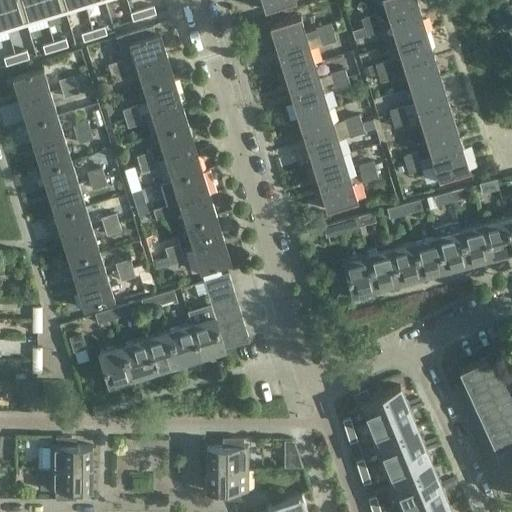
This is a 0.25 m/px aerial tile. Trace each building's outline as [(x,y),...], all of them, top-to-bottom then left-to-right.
[(26,20),(19,0),(0,0),(0,5),(6,26),(26,20)] [(45,14),(40,0),(19,0),(26,20),(45,14)] [(65,8),(62,0),(40,0),(45,14),(65,8)] [(260,0),(264,9),(292,0),(260,0)] [(382,0),(388,18),(420,8),(417,0),(382,0)] [(153,5),(141,9),(144,17),(155,13),(153,5)] [(420,8),(388,18),(395,41),(427,31),(420,8)] [(144,17),(141,9),(130,12),(132,20),(144,17)] [(360,17),(363,25),(377,21),(375,12),(360,17)] [(268,25),(276,48),(307,39),(300,14),(268,25)] [(315,26),(317,35),(332,30),(330,21),(315,26)] [(380,30),(377,21),(363,25),(365,34),(380,30)] [(104,26),(92,29),(95,37),(106,34),(104,26)] [(95,37),(92,29),(81,33),(83,41),(95,37)] [(335,39),(332,30),(317,35),(320,43),(335,39)] [(134,64),(166,55),(159,31),(127,41),(134,64)] [(395,41),(403,64),(434,54),(427,31),(395,41)] [(65,38),(54,41),(56,49),(67,46),(65,38)] [(307,39),(276,48),(283,71),(314,61),(307,39)] [(56,49),(54,41),(42,45),(44,53),(56,49)] [(26,50),(15,54),(17,61),(29,58),(26,50)] [(17,61),(15,54),(3,57),(5,65),(17,61)] [(434,54),(403,64),(410,86),(441,77),(434,54)] [(134,64),(141,87),(173,77),(166,55),(134,64)] [(105,63),(108,72),(123,67),(120,58),(105,63)] [(374,63),(377,71),(392,67),(389,58),(374,63)] [(283,71),(290,94),(321,84),(314,61),(283,71)] [(370,65),(363,68),(365,76),(373,74),(370,65)] [(11,77),(18,100),(49,91),(42,67),(11,77)] [(126,76),(123,67),(108,72),(111,81),(126,76)] [(329,72),(332,80),(347,76),(344,67),(329,72)] [(394,76),(392,67),(377,71),(380,80),(394,76)] [(55,78),(58,87),(73,82),(70,73),(55,78)] [(349,85),(347,76),(332,80),(335,89),(349,85)] [(141,87),(148,110),(180,100),(173,77),(141,87)] [(410,86),(417,109),(448,100),(441,77),(410,86)] [(76,92),(73,82),(58,87),(61,96),(76,92)] [(321,84),(290,94),(297,117),(328,107),(321,84)] [(18,100),(25,123),(56,114),(49,91),(18,100)] [(148,110),(155,133),(187,123),(180,100),(148,110)] [(424,132),(455,123),(448,100),(417,109),(424,132)] [(388,109),(391,118),(406,113),(403,104),(388,109)] [(119,109),(122,118),(137,114),(134,105),(119,109)] [(297,117),(304,140),(335,130),(328,107),(297,117)] [(343,118),(346,127),(361,122),(358,113),(343,118)] [(409,122),(406,113),(391,118),(394,126),(409,122)] [(63,137),(56,114),(25,123),(32,146),(63,137)] [(140,123),(137,114),(122,118),(125,127),(140,123)] [(70,125),(72,134),(87,129),(84,120),(70,125)] [(364,131),(361,122),(346,127),(349,135),(364,131)] [(194,146),(187,123),(155,133),(162,156),(194,146)] [(424,132),(431,155),(462,145),(455,123),(424,132)] [(90,138),(87,129),(72,134),(75,143),(90,138)] [(335,130),(304,140),(311,162),(343,153),(335,130)] [(32,146),(39,169),(70,160),(63,137),(32,146)] [(462,145),(431,155),(438,179),(469,169),(462,145)] [(194,146),(162,156),(169,179),(201,169),(194,146)] [(403,155),(405,163),(420,159),(417,150),(403,155)] [(134,155),(136,164),(151,160),(148,151),(134,155)] [(311,162),(318,185),(350,176),(343,153),(311,162)] [(358,164),(360,173),(375,168),(372,159),(358,164)] [(423,168),(420,159),(405,163),(408,172),(423,168)] [(70,160),(39,169),(46,192),(77,183),(70,160)] [(154,169),(151,160),(136,164),(139,173),(154,169)] [(84,170),(86,179),(101,174),(98,165),(84,170)] [(378,177),(375,168),(360,173),(363,182),(378,177)] [(201,169),(169,179),(157,182),(164,205),(176,201),(207,192),(201,169)] [(104,184),(101,174),(86,179),(89,188),(104,184)] [(350,176),(318,185),(325,209),(357,199),(350,176)] [(495,178),(478,183),(480,193),(497,188),(495,178)] [(46,192),(53,215),(84,206),(77,183),(46,192)] [(464,186),(448,191),(451,201),(467,197),(464,186)] [(434,205),(451,201),(448,191),(431,195),(434,205)] [(207,192),(176,201),(183,224),(214,215),(207,192)] [(418,199),(402,203),(404,213),(421,209),(418,199)] [(388,218),(404,213),(402,203),(385,207),(388,218)] [(53,215),(60,238),(91,228),(84,206),(53,215)] [(166,206),(151,210),(154,219),(168,215),(166,206)] [(371,211),(355,216),(358,226),(374,221),(371,211)] [(98,217),(101,226),(116,221),(113,213),(98,217)] [(183,224),(190,247),(221,238),(214,215),(183,224)] [(345,229),(358,226),(355,216),(321,225),(324,237),(346,231),(345,229)] [(482,223),(491,257),(511,251),(511,243),(505,217),(482,223)] [(118,230),(116,221),(101,226),(104,235),(118,230)] [(433,227),(435,235),(444,269),(467,263),(458,229),(456,221),(433,227)] [(458,229),(467,263),(491,257),(482,223),(458,229)] [(60,238),(67,261),(98,251),(91,228),(60,238)] [(412,242),(421,275),(444,269),(435,235),(412,242)] [(228,261),(221,238),(190,247),(197,271),(228,261)] [(389,248),(398,281),(421,275),(412,242),(389,248)] [(162,248),(165,257),(180,252),(177,243),(162,248)] [(365,254),(374,288),(398,281),(389,248),(365,254)] [(67,261),(74,284),(105,274),(98,251),(67,261)] [(183,260),(180,252),(165,257),(168,265),(183,260)] [(374,288),(365,254),(342,260),(344,269),(328,274),(334,297),(351,293),(351,294),(374,288)] [(112,263),(115,272),(130,267),(127,259),(112,263)] [(133,276),(130,267),(115,272),(118,281),(133,276)] [(229,283),(226,272),(202,279),(205,291),(229,283)] [(112,298),(105,274),(74,284),(81,308),(112,298)] [(229,283),(205,291),(209,302),(233,295),(229,283)] [(172,289),(156,294),(159,303),(175,299),(172,289)] [(142,308),(159,303),(156,294),(139,299),(142,308)] [(233,295),(209,302),(212,314),(237,307),(233,295)] [(126,303),(110,307),(113,317),(129,313),(126,303)] [(32,307),(32,319),(40,319),(40,307),(32,307)] [(96,323),(113,317),(110,307),(93,313),(96,323)] [(237,307),(212,314),(213,315),(216,325),(240,318),(237,307)] [(216,325),(213,315),(190,322),(200,356),(223,349),(219,337),(216,325)] [(216,325),(219,337),(244,329),(240,318),(216,325)] [(40,319),(32,319),(32,332),(40,332),(40,319)] [(200,356),(190,322),(167,330),(178,363),(200,356)] [(223,349),(235,345),(247,341),(244,329),(219,337),(223,349)] [(178,363),(167,330),(144,337),(155,370),(178,363)] [(155,370),(144,337),(122,344),(132,377),(155,370)] [(132,377),(122,344),(98,351),(108,385),(132,377)] [(40,347),(36,347),(32,347),(32,360),(40,360),(40,347)] [(511,456),(511,369),(502,349),(458,370),(496,451),(511,443),(511,455),(511,456)] [(40,360),(32,360),(32,373),(40,373),(40,360)] [(361,402),(369,422),(369,423),(408,406),(399,385),(381,393),(379,388),(367,393),(369,398),(361,402)] [(416,426),(408,406),(369,423),(369,422),(365,423),(373,444),(416,426)] [(342,420),(346,432),(353,429),(349,418),(342,420)] [(425,446),(416,426),(373,444),(382,464),(425,446)] [(357,441),(353,429),(346,432),(349,443),(357,441)] [(68,436),(55,436),(55,446),(50,446),(50,468),(91,468),(91,446),(68,446),(68,436)] [(207,447),(207,468),(248,468),(248,447),(243,447),(243,437),(231,437),(230,447),(207,447)] [(293,439),(283,439),(283,466),(301,466),(293,439)] [(433,466),(425,446),(382,464),(390,484),(433,466)] [(356,461),(359,473),(367,470),(363,459),(356,461)] [(441,486),(433,466),(390,484),(399,504),(441,486)] [(55,490),(55,499),(68,499),(68,490),(92,490),(91,468),(50,468),(40,468),(40,489),(51,489),(51,490),(55,490)] [(230,499),(233,499),(243,499),(243,490),(247,490),(248,468),(207,468),(207,490),(230,490),(230,499)] [(371,482),(367,470),(359,473),(363,484),(371,482)] [(511,497),(511,474),(496,481),(505,501),(511,497)] [(401,511),(435,511),(449,506),(441,486),(399,504),(401,511)] [(267,504),(269,511),(308,511),(302,492),(267,504)] [(368,499),(373,511),(380,509),(376,496),(368,499)]
